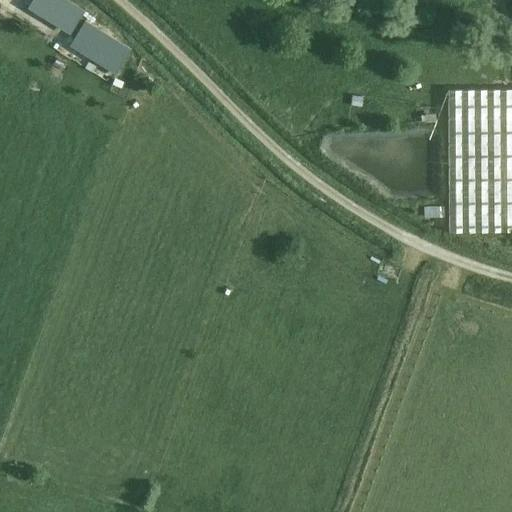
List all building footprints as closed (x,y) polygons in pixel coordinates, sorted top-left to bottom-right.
[(31,0),(28,6),(71,32),(85,9),(75,2),(70,0),(31,0)] [(483,22),(480,34),(501,40),(504,27),(483,22)] [(115,77),(113,82),(121,86),(123,80),(115,77)] [(449,232),(511,231),(511,88),(447,89),(449,232)] [(351,95),(350,104),(361,106),(362,97),(351,95)] [(438,207),(422,207),(422,217),(438,218),(438,207)]
